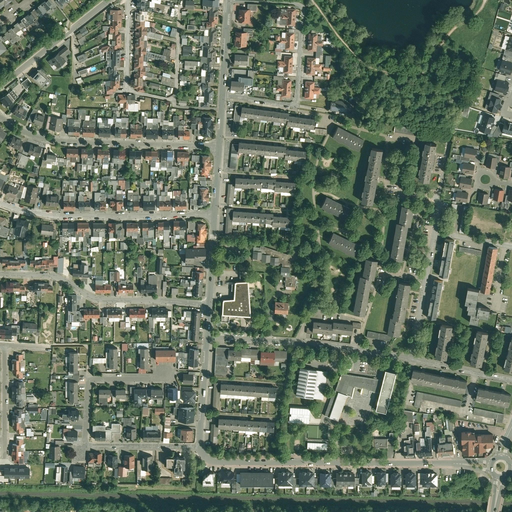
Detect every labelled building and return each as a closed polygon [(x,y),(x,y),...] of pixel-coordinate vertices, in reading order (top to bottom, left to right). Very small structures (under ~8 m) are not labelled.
[(48,0),(47,0),(46,1),(45,0),(42,3),(50,14),(55,11),(50,5),(52,3),(48,0)] [(144,0),(136,0),(137,6),(140,6),(140,10),(144,10),(145,6),(144,0)] [(50,14),(42,3),(38,6),(39,7),(36,9),(40,13),(41,11),(46,17),(50,14)] [(215,5),(203,5),(203,9),(210,9),(209,15),(210,15),(218,16),(218,6),(215,5)] [(118,7),(114,7),(114,9),(111,9),(111,13),(113,13),(113,19),(121,19),(122,9),(119,9),(118,7)] [(281,16),(295,17),(296,9),(288,8),(287,13),(281,13),(281,16)] [(247,9),(240,9),(239,13),(238,13),(238,16),(239,17),(239,21),(249,21),(249,9),(247,9)] [(144,10),(140,10),(140,13),(136,13),(136,20),(144,20),(144,14),(144,10)] [(29,15),(28,14),(25,16),(34,27),(37,24),(33,18),(35,17),(32,13),(29,15)] [(218,16),(210,15),(209,21),(209,25),(214,25),(214,22),(217,23),(218,16)] [(25,16),(21,19),(22,20),(20,22),(23,26),(24,25),(29,31),(34,27),(25,16)] [(295,17),(281,16),(280,24),(295,25),(295,17)] [(121,19),(113,19),(113,25),(110,25),(110,29),(118,29),(118,26),(121,26),(121,19)] [(136,20),(136,27),(139,27),(139,30),(147,30),(147,27),(147,26),(144,26),(144,20),(136,20)] [(214,25),(209,25),(209,29),(208,35),(216,36),(217,29),(213,29),(214,25)] [(15,26),(12,28),(11,27),(8,29),(17,40),(21,37),(16,31),(18,30),(15,26)] [(17,40),(8,29),(4,32),(5,34),(3,35),(6,39),(8,38),(13,44),(17,40)] [(118,29),(110,29),(110,33),(109,33),(109,39),(112,39),(115,39),(120,39),(121,33),(117,33),(118,29)] [(147,30),(139,30),(139,32),(136,32),(136,40),(143,40),(144,34),(146,34),(147,30)] [(243,32),(236,31),(235,44),(245,45),(246,32),(243,32)] [(279,39),(294,40),(294,32),(289,32),(286,32),(286,37),(280,37),(279,39)] [(308,41),(323,42),(323,40),(319,40),(320,36),(317,35),(317,34),(309,33),(308,41)] [(216,36),(208,35),(208,41),(208,45),(212,45),(213,42),(216,42),(216,36)] [(112,39),(109,39),(108,39),(108,44),(102,46),(101,48),(102,51),(100,52),(108,49),(109,49),(117,49),(117,46),(120,46),(120,39),(115,39),(112,39)] [(294,40),(279,39),(279,42),(285,43),(285,48),(293,49),(294,40)] [(143,40),(136,40),(135,46),(139,46),(138,50),(146,50),(151,50),(152,47),(146,46),(143,46),(143,40)] [(323,42),(308,41),(308,50),(316,50),(316,45),(322,45),(323,45),(323,42)] [(66,45),(61,50),(65,55),(70,50),(66,45)] [(208,45),(205,45),(205,49),(204,48),(203,55),(207,55),(215,56),(216,49),(212,49),(212,45),(208,45)] [(117,49),(109,49),(109,53),(112,53),(112,59),(120,59),(120,53),(117,53),(117,49)] [(146,50),(138,50),(135,50),(136,50),(135,53),(135,60),(143,60),(143,54),(145,54),(145,55),(146,55),(148,55),(148,56),(164,60),(165,58),(165,55),(155,52),(146,50)] [(61,55),(58,52),(51,58),(55,62),(58,65),(60,63),(61,64),(60,64),(61,64),(66,60),(61,54),(61,55)] [(84,53),(77,56),(79,61),(86,58),(84,53)] [(248,54),(235,53),(234,62),(247,63),(248,54)] [(215,56),(207,55),(207,61),(206,65),(211,65),(211,62),(215,63),(215,56)] [(278,63),(292,64),(293,56),(285,55),(284,61),(278,60),(278,61),(278,63)] [(307,65),(321,66),(321,63),(315,63),(315,58),(307,57),(307,65)] [(511,60),(503,58),(499,70),(511,73),(511,69),(511,60)] [(120,59),(112,59),(112,65),(111,69),(116,69),(116,66),(120,66),(120,59)] [(143,60),(135,60),(134,66),(135,66),(135,69),(134,69),(134,70),(138,70),(143,70),(143,66),(143,60)] [(292,64),(278,63),(278,66),(279,66),(284,66),(283,72),(291,72),(292,64)] [(211,65),(206,65),(206,69),(206,75),(214,76),(214,69),(211,69),(211,65)] [(321,66),(307,65),(306,73),(314,74),(315,69),(321,69),(321,66)] [(48,72),(42,66),(39,69),(45,75),(48,72)] [(116,69),(111,69),(111,73),(111,79),(119,79),(119,73),(116,73),(116,69)] [(47,78),(38,70),(33,76),(42,84),(47,78)] [(143,70),(138,70),(138,73),(134,73),(134,80),(142,80),(143,74),(145,74),(145,70),(143,70)] [(170,76),(163,75),(162,78),(161,80),(163,81),(162,82),(170,84),(171,81),(169,80),(170,76)] [(214,76),(206,75),(205,81),(205,85),(210,86),(210,82),(213,83),(214,76)] [(27,76),(21,82),(26,88),(31,81),(27,76)] [(498,78),(497,78),(494,88),(506,92),(509,81),(504,80),(498,78)] [(119,79),(111,79),(111,85),(108,85),(108,89),(116,89),(116,86),(119,86),(119,79)] [(276,87),(290,88),(291,80),(283,79),(283,85),(276,84),(276,87)] [(142,80),(134,80),(134,87),(137,87),(137,90),(145,90),(145,86),(142,86),(142,80)] [(305,89),(319,90),(320,86),(318,86),(318,87),(314,87),(314,81),(306,81),(305,89)] [(210,86),(205,85),(205,89),(205,95),(213,96),(213,89),(210,89),(210,86)] [(290,88),(276,87),(276,90),(278,90),(282,90),(282,95),(290,96),(290,88)] [(13,88),(10,91),(15,97),(18,95),(13,88)] [(319,90),(305,89),(305,97),(313,98),(313,92),(318,93),(319,93),(319,90)] [(493,95),(498,96),(499,93),(490,90),(484,108),(488,109),(493,95)] [(9,92),(1,98),(6,105),(14,98),(9,92)] [(126,94),(118,93),(118,95),(118,98),(118,102),(124,102),(123,108),(126,108),(126,94)] [(134,94),(126,94),(126,108),(129,108),(129,102),(134,102),(134,94)] [(213,96),(205,95),(204,101),(201,101),(201,105),(209,106),(209,102),(212,102),(213,96)] [(493,95),(488,109),(496,112),(501,98),(498,96),(493,95)] [(343,101),(335,100),(335,102),(331,101),(330,109),(349,111),(349,106),(347,106),(347,103),(343,103),(343,101)] [(27,110),(18,104),(13,112),(22,117),(27,110)] [(249,107),(242,106),(241,111),(240,114),(247,116),(249,107)] [(268,110),(262,109),(260,118),(267,119),(268,110)] [(32,110),(28,119),(33,121),(36,112),(32,110)] [(275,111),(268,110),(267,119),(274,120),(275,111)] [(282,112),(275,111),(274,120),(280,121),(282,112)] [(44,115),(36,112),(33,121),(37,122),(36,123),(41,124),(44,115)] [(484,113),(479,127),(489,131),(491,125),(494,116),(484,113)] [(62,117),(52,115),(51,119),(52,120),(51,127),(50,127),(50,128),(60,129),(62,120),(62,117)] [(505,124),(501,122),(498,126),(496,129),(500,132),(503,133),(503,131),(505,124)] [(511,123),(505,122),(505,124),(503,131),(511,133),(511,123)] [(492,126),(491,125),(489,131),(493,133),(496,129),(498,126),(494,124),(492,126)] [(423,129),(396,125),(395,131),(422,135),(423,129)] [(350,133),(337,126),(332,136),(337,138),(336,139),(341,141),(341,140),(345,142),(350,133)] [(363,139),(350,133),(345,142),(349,144),(349,145),(353,148),(354,147),(358,149),(363,139)] [(23,140),(13,135),(9,143),(19,148),(23,140)] [(423,160),(433,162),(435,154),(435,155),(436,152),(435,152),(437,144),(427,142),(425,148),(424,148),(423,153),(424,153),(423,160)] [(42,147),(31,143),(28,152),(39,155),(42,147)] [(369,166),(380,168),(382,160),(383,157),(382,157),(384,149),(373,147),(372,154),(371,154),(370,158),(371,158),(369,166)] [(476,149),(467,147),(465,156),(475,157),(476,149)] [(29,155),(22,152),(20,158),(18,161),(25,164),(29,155)] [(44,152),(41,165),(46,166),(47,163),(51,163),(52,159),(47,158),(46,158),(47,153),(44,152)] [(497,157),(489,156),(487,166),(496,167),(497,161),(497,157)] [(209,160),(204,159),(204,161),(201,160),(201,161),(201,163),(201,166),(204,166),(203,168),(209,168),(210,168),(211,160),(209,160)] [(433,162),(423,160),(421,167),(420,167),(419,171),(421,172),(419,178),(430,180),(431,172),(432,172),(432,169),(433,162)] [(468,163),(464,163),(463,171),(473,173),(475,164),(468,163)] [(510,166),(502,165),(500,175),(509,177),(510,168),(510,167),(510,166)] [(366,184),(377,186),(378,180),(379,177),(378,177),(380,168),(369,166),(368,173),(367,173),(366,178),(367,178),(366,184)] [(466,178),(462,177),(460,185),(471,187),(472,179),(466,178)] [(377,186),(366,184),(365,190),(364,190),(363,194),(364,194),(363,201),(374,203),(375,194),(376,192),(376,191),(377,186)] [(14,186),(10,185),(7,193),(15,196),(15,195),(18,188),(14,187),(14,186)] [(33,185),(30,200),(35,201),(38,186),(33,185)] [(504,190),(496,189),(494,198),(503,200),(504,190)] [(207,191),(202,191),(202,192),(199,192),(196,192),(196,197),(198,197),(198,198),(202,198),(201,199),(207,199),(208,200),(209,191),(207,191)] [(468,193),(458,191),(457,199),(467,201),(468,193)] [(489,194),(480,192),(479,201),(487,203),(489,194)] [(59,195),(47,193),(46,203),(58,204),(59,195)] [(340,203),(326,197),(322,207),(326,209),(325,210),(330,212),(330,211),(335,213),(340,203)] [(352,210),(340,203),(335,213),(339,215),(338,217),(343,219),(343,218),(347,220),(352,210)] [(458,204),(452,203),(447,229),(453,230),(458,204)] [(414,206),(404,205),(402,214),(412,216),(414,206)] [(470,206),(465,205),(460,231),(465,232),(470,206)] [(412,216),(402,214),(401,223),(408,224),(411,224),(412,216)] [(30,219),(17,216),(15,225),(28,228),(30,219)] [(401,223),(398,222),(396,231),(407,233),(408,224),(401,223)] [(50,224),(42,223),(41,232),(52,233),(53,233),(53,229),(54,225),(50,224)] [(28,228),(15,225),(13,232),(26,235),(28,228)] [(164,229),(158,229),(158,232),(156,232),(156,237),(160,237),(160,236),(164,236),(164,235),(164,229)] [(407,233),(396,231),(395,240),(405,242),(407,233)] [(346,239),(333,233),(328,243),(333,245),(332,246),(337,248),(337,247),(341,249),(346,239)] [(205,237),(199,236),(200,235),(199,235),(194,235),(194,234),(193,234),(193,235),(188,235),(188,241),(203,242),(204,242),(205,242),(205,241),(205,240),(205,237)] [(446,238),(440,276),(448,277),(455,240),(446,238)] [(359,245),(346,239),(341,249),(346,251),(345,252),(350,254),(350,253),(355,256),(359,245)] [(405,242),(395,240),(393,249),(403,251),(405,242)] [(288,254),(261,246),(259,251),(254,251),(253,259),(262,259),(262,261),(270,262),(270,264),(279,265),(279,263),(283,263),(282,267),(281,267),(281,276),(282,276),(286,276),(286,275),(290,275),(290,261),(292,257),(300,252),(298,249),(288,254)] [(482,250),(460,246),(459,251),(481,255),(482,250)] [(489,246),(481,292),(490,293),(498,247),(489,246)] [(206,249),(186,249),(186,263),(194,264),(194,260),(205,261),(206,249)] [(403,251),(393,249),(391,259),(402,260),(403,251)] [(14,258),(3,258),(3,263),(8,263),(7,266),(14,266),(14,258)] [(26,259),(14,258),(14,266),(21,267),(21,263),(26,263),(26,259)] [(42,260),(31,259),(31,264),(36,264),(36,267),(42,267),(42,260)] [(377,261),(366,259),(365,268),(375,270),(377,261)] [(54,260),(42,260),(42,267),(49,268),(49,264),(54,264),(54,260)] [(375,270),(365,268),(363,277),(371,278),(373,279),(375,270)] [(89,269),(81,269),(81,277),(88,277),(89,269)] [(296,275),(290,275),(286,275),(286,276),(285,286),(286,286),(295,287),(296,275)] [(363,277),(361,276),(359,285),(369,287),(371,278),(363,277)] [(443,281),(435,280),(428,318),(437,319),(443,281)] [(248,281),(236,282),(236,284),(235,291),(236,291),(237,300),(223,301),(222,314),(251,316),(248,281)] [(14,282),(7,282),(7,286),(2,286),(2,290),(13,291),(13,290),(14,282)] [(20,283),(14,282),(13,290),(25,291),(25,286),(20,286),(20,283)] [(411,284),(401,282),(399,292),(409,293),(411,284)] [(42,283),(35,283),(35,287),(30,286),(30,290),(41,291),(42,283)] [(48,283),(42,283),(41,291),(53,291),(53,287),(48,287),(48,283)] [(369,287),(359,285),(357,294),(368,296),(369,287)] [(480,291),(468,288),(465,304),(468,304),(468,309),(469,310),(468,314),(471,314),(470,323),(478,325),(480,317),(489,319),(491,310),(479,308),(476,308),(480,291)] [(409,293),(399,292),(397,301),(408,302),(409,293)] [(368,296),(357,294),(355,303),(366,305),(368,296)] [(288,303),(276,302),(276,301),(275,312),(287,313),(288,313),(288,302),(288,303)] [(408,302),(397,301),(396,309),(406,311),(408,302)] [(366,305),(355,303),(354,313),(364,315),(366,305)] [(100,309),(92,309),(92,317),(100,317),(100,309)] [(138,309),(130,309),(130,312),(129,312),(129,317),(130,317),(137,317),(138,309)] [(149,309),(138,309),(137,317),(145,317),(145,314),(149,313),(149,309)] [(406,311),(396,309),(394,318),(402,320),(405,320),(406,311)] [(394,318),(392,318),(390,326),(401,328),(402,320),(394,318)] [(333,324),(313,322),(313,328),(312,332),(332,334),(332,333),(333,324)] [(353,324),(333,322),(333,324),(332,333),(352,335),(352,328),(353,324)] [(37,324),(23,323),(23,332),(27,332),(27,331),(29,331),(29,332),(32,332),(36,332),(37,332),(37,328),(37,324)] [(453,327),(442,325),(441,328),(439,336),(440,336),(438,346),(437,346),(436,353),(437,354),(436,357),(447,359),(448,353),(449,353),(449,350),(451,336),(452,333),(453,327)] [(401,328),(390,326),(389,334),(399,336),(401,328)] [(12,330),(5,329),(5,337),(11,338),(11,334),(16,334),(17,328),(14,327),(14,329),(12,329),(12,330)] [(200,330),(192,329),(191,339),(199,340),(200,330)] [(392,335),(368,331),(367,337),(391,341),(392,335)] [(488,333),(478,331),(477,337),(476,336),(474,342),(475,342),(474,353),(473,352),(471,358),(473,358),(471,364),(482,366),(483,359),(484,359),(484,356),(486,343),(487,343),(487,340),(488,333)] [(221,347),(216,347),(216,348),(216,349),(216,350),(216,351),(214,375),(227,376),(228,367),(231,368),(231,363),(228,363),(228,359),(229,350),(229,348),(228,348),(221,348),(221,347)] [(118,348),(110,348),(110,358),(118,358),(118,348)] [(199,349),(190,349),(190,357),(199,357),(199,349)] [(251,350),(241,349),(241,350),(241,357),(251,358),(251,350)] [(287,352),(274,351),(274,352),(275,353),(274,361),(286,362),(287,352)] [(23,354),(17,354),(17,359),(13,359),(13,366),(21,366),(21,360),(21,358),(23,358),(23,354)] [(199,357),(190,357),(189,358),(184,358),(184,363),(189,363),(189,365),(198,366),(199,357)] [(118,358),(110,358),(110,368),(118,368),(118,358)] [(21,366),(13,366),(13,372),(17,372),(17,377),(23,377),(23,372),(21,372),(21,366)] [(327,371),(301,367),(296,395),(322,399),(327,371)] [(386,370),(384,380),(380,394),(376,410),(386,413),(396,373),(386,370)] [(425,372),(422,371),(422,372),(414,370),(412,380),(418,382),(418,383),(422,384),(423,383),(431,385),(433,374),(425,372)] [(335,391),(333,390),(324,415),(338,420),(346,395),(347,395),(346,395),(349,386),(351,386),(352,375),(341,373),(340,376),(339,376),(338,379),(339,379),(335,391)] [(189,374),(184,374),(184,383),(193,383),(193,375),(189,374)] [(456,379),(444,377),(444,376),(441,375),(441,376),(433,374),(431,385),(437,386),(437,387),(442,388),(442,387),(454,389),(453,390),(458,391),(458,390),(465,392),(467,381),(459,380),(459,379),(456,378),(456,379)] [(357,376),(352,375),(351,386),(354,387),(361,389),(360,393),(369,395),(370,391),(380,394),(384,380),(357,376)] [(23,382),(17,382),(17,387),(13,387),(13,394),(21,394),(21,393),(21,387),(21,385),(23,385),(23,382)] [(349,386),(346,395),(347,395),(351,397),(351,398),(354,387),(351,386),(349,386)] [(177,388),(169,388),(169,399),(176,399),(177,399),(177,398),(177,388)] [(502,393),(488,390),(489,390),(486,389),(486,390),(479,388),(477,398),(482,399),(482,401),(487,402),(487,401),(498,403),(497,404),(505,405),(505,404),(509,405),(511,395),(505,394),(505,393),(502,393)] [(110,389),(99,389),(99,404),(106,404),(106,396),(110,396),(110,390),(110,389)] [(145,389),(135,389),(135,393),(135,404),(141,404),(141,397),(145,397),(145,389)] [(162,389),(151,389),(151,398),(162,398),(162,389)] [(192,391),(185,391),(184,401),(195,402),(195,391),(192,391)] [(418,392),(415,407),(421,408),(422,399),(424,393),(418,392)] [(462,401),(424,393),(422,399),(460,407),(462,401)] [(21,394),(13,394),(13,400),(17,400),(17,405),(23,405),(23,400),(21,400),(21,394)] [(176,407),(174,407),(174,414),(179,414),(179,421),(193,421),(194,417),(193,417),(193,410),(194,410),(194,407),(180,407),(176,407)] [(498,413),(475,408),(473,414),(497,419),(498,413)] [(79,410),(69,409),(69,418),(78,419),(79,410)] [(17,410),(17,415),(13,415),(13,421),(21,421),(21,415),(22,415),(22,413),(23,413),(23,410),(17,410)] [(413,412),(403,410),(399,431),(404,432),(405,431),(407,421),(414,422),(413,412)] [(129,418),(124,418),(124,421),(124,425),(127,426),(127,428),(131,428),(132,424),(132,422),(128,422),(129,418)] [(21,421),(13,421),(13,428),(17,428),(17,433),(23,433),(23,429),(24,429),(24,428),(25,428),(25,424),(25,421),(21,421)] [(120,423),(112,423),(112,429),(112,432),(120,432),(120,423)] [(136,424),(132,424),(131,428),(127,428),(127,437),(136,437),(136,424)] [(105,426),(95,425),(95,426),(95,431),(95,439),(105,439),(106,439),(112,440),(112,439),(112,432),(112,429),(105,429),(105,426)] [(430,426),(427,427),(427,431),(426,431),(427,438),(428,438),(428,441),(426,441),(426,445),(427,445),(427,446),(425,446),(425,456),(433,455),(430,426)] [(193,429),(182,429),(181,439),(192,440),(193,429)] [(71,431),(67,430),(67,434),(67,439),(67,440),(73,440),(73,439),(77,439),(77,431),(71,431)] [(152,431),(143,430),(143,440),(152,440),(152,431)] [(161,431),(152,431),(152,440),(161,440),(161,431)] [(475,431),(463,431),(463,441),(464,441),(464,453),(475,453),(475,450),(486,450),(486,446),(493,446),(493,434),(475,434),(475,431)] [(448,437),(445,437),(445,436),(440,437),(440,443),(438,443),(439,454),(455,453),(454,444),(453,436),(448,436),(448,437)] [(388,439),(373,438),(373,448),(374,448),(374,447),(379,447),(379,448),(379,447),(388,447),(388,439)] [(23,439),(17,439),(17,444),(13,444),(13,451),(21,451),(21,444),(23,444),(23,439)] [(415,440),(410,441),(411,450),(404,451),(405,457),(416,456),(415,440)] [(425,446),(421,446),(421,442),(417,443),(418,456),(425,456),(425,446)] [(60,446),(55,446),(55,447),(50,447),(50,458),(60,458),(60,446)] [(21,451),(13,451),(12,457),(16,457),(16,462),(23,462),(23,451),(21,451)] [(117,455),(109,455),(109,466),(117,466),(117,455)] [(134,455),(125,455),(125,467),(127,467),(130,467),(130,466),(134,466),(134,455)] [(152,456),(142,456),(142,460),(142,470),(152,470),(152,458),(152,456)] [(179,457),(176,457),(166,457),(166,466),(174,466),(174,473),(182,473),(182,468),(184,468),(185,457),(179,457)] [(73,477),(84,478),(85,466),(74,466),(73,472),(73,477)] [(125,467),(119,466),(119,475),(127,476),(127,467),(125,467)] [(4,477),(29,477),(29,475),(29,470),(29,468),(5,468),(4,477)] [(209,471),(202,479),(202,484),(213,484),(213,475),(212,475),(213,472),(209,471)] [(230,471),(225,471),(225,472),(222,472),(222,477),(221,478),(221,480),(222,481),(222,482),(232,482),(234,482),(234,479),(234,472),(230,472),(230,471)] [(342,472),(341,472),(341,473),(337,473),(337,478),(336,485),(337,485),(354,485),(354,478),(354,473),(350,473),(350,472),(346,472),(346,473),(342,473),(342,472)] [(371,472),(363,472),(363,475),(362,483),(362,485),(367,485),(367,483),(371,483),(371,472)] [(386,472),(377,472),(377,475),(377,484),(377,485),(386,485),(386,472)] [(401,474),(398,474),(398,472),(395,472),(395,474),(392,474),(392,479),(392,485),(401,485),(401,474)] [(330,473),(321,473),(320,485),(330,485),(330,479),(330,473)] [(413,473),(409,473),(409,474),(407,474),(407,479),(407,485),(415,485),(416,474),(413,474),(413,473)]
